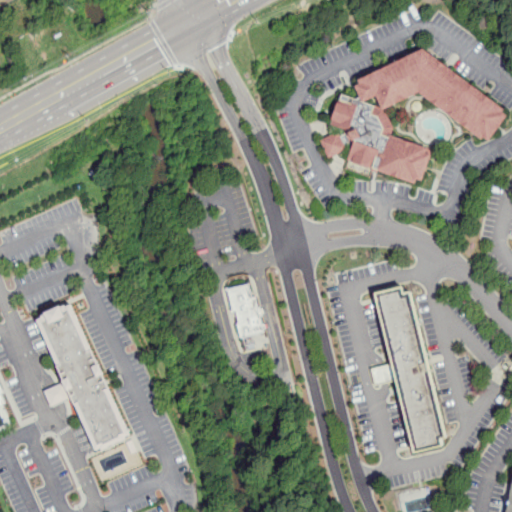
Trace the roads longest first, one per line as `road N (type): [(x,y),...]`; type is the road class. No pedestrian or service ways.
road 1 (tertiary): [(191,19),(197,57),(258,167),(349,511)]
road 2 (tertiary): [(373,511),(306,254)]
road 3 (residential): [(376,230),(451,259),(511,320)]
road 4 (secondary): [(191,19),(60,95)]
